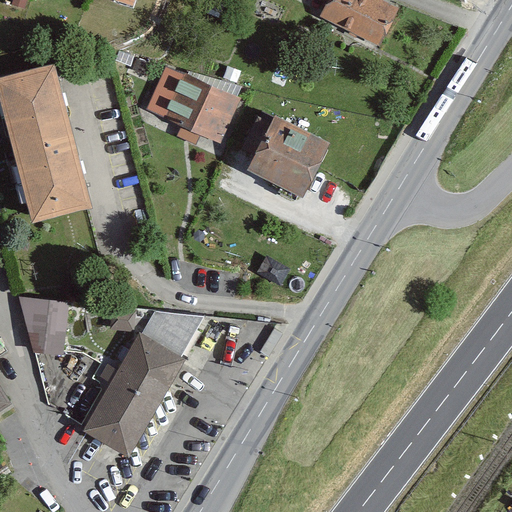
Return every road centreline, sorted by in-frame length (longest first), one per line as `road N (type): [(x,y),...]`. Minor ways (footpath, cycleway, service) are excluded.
road 1 (secondary): [(511,5),(199,511)]
road 2 (primary): [(511,310),(357,511)]
road 3 (unknown): [(351,231),(279,202),(208,160)]
